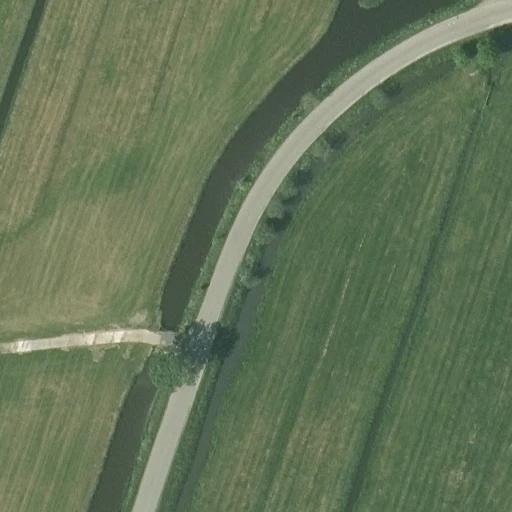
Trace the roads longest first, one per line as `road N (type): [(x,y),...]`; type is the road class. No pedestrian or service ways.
road 1 (unclassified): [(139,511),(251,209),(310,136),(416,48),(511,12)]
road 2 (track): [(191,356),(122,333),(0,348)]
